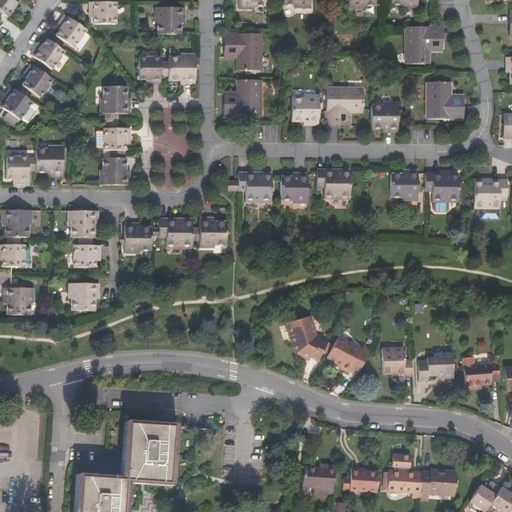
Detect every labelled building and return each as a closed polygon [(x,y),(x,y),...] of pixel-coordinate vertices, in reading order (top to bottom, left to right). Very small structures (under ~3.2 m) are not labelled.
[(0,0),(0,12),(2,14),(8,18),(19,0),(0,0)] [(238,0),(239,9),(254,9),(254,6),(266,6),(265,0),(238,0)] [(283,0),(284,5),(295,6),(295,8),(310,9),(309,0),(283,0)] [(349,0),(349,8),(364,9),(364,6),(375,6),(375,0),(349,0)] [(391,0),(391,5),(403,5),(403,8),(417,8),(417,0),(391,0)] [(116,2),(90,1),(90,18),(93,18),(94,24),(115,24),(116,2)] [(158,24),(158,35),(160,35),(181,35),(181,23),(185,23),(184,9),(155,8),(155,24),(158,24)] [(87,31),(65,15),(56,28),(60,30),(57,36),(75,48),(87,31)] [(442,42),(442,28),(405,28),(404,64),(429,65),(429,42),(442,42)] [(262,71),(262,34),(224,33),(224,48),(237,48),(237,70),(262,71)] [(65,52),(47,39),(43,46),(39,43),(31,55),(52,70),(65,52)] [(179,84),(196,85),(195,55),(180,55),(180,58),(168,58),(168,63),(168,77),(168,80),(179,81),(179,84)] [(145,84),(159,85),(159,77),(160,62),(160,59),(139,58),(139,80),(145,81),(145,84)] [(159,77),(168,77),(168,63),(160,62),(159,77)] [(52,80),(30,65),(22,77),(26,80),(22,86),(39,98),(52,80)] [(261,117),(262,80),(236,80),(236,103),(224,103),(224,117),(261,117)] [(451,83),(426,82),(425,119),(464,119),(464,106),(451,105),(451,83)] [(100,114),(105,114),(119,114),(130,114),(130,99),(126,98),(126,87),(103,87),(103,98),(100,98),(100,114)] [(325,88),(325,125),(340,125),(340,113),(363,113),(363,89),(325,88)] [(32,103),(10,89),(2,100),(6,103),(2,108),(9,113),(20,120),(21,121),(22,119),(32,103)] [(303,99),(291,99),(292,122),(303,122),(303,125),(318,125),(318,96),(303,96),(303,99)] [(30,120),(38,107),(32,103),(22,119),(26,122),(27,122),(29,121),(30,120)] [(370,105),(370,129),(383,129),(383,133),(397,133),(397,103),(383,103),(383,105),(370,105)] [(15,127),(20,120),(9,113),(4,119),(15,127)] [(105,121),(105,129),(119,129),(119,121),(105,121)] [(511,123),(504,124),(503,139),(511,138),(511,123)] [(103,131),(103,151),(110,151),(125,151),(125,144),(130,144),(130,129),(119,129),(105,129),(103,129),(103,131)] [(35,158),(35,173),(47,173),(47,176),(62,176),(62,147),(47,147),(47,150),(35,150),(35,158)] [(28,183),(28,173),(28,158),(7,158),(7,179),(13,179),(13,183),(28,183)] [(100,171),(100,186),(129,186),(130,186),(129,171),(125,171),(125,158),(110,159),(103,159),(103,171),(100,171)] [(316,170),(316,188),(323,188),(323,199),(349,200),(349,171),(339,171),(339,175),(331,174),(331,171),(316,170)] [(403,175),(391,175),(391,198),(403,198),(403,201),(417,201),(417,172),(403,172),(403,175)] [(237,191),(237,192),(245,191),(245,202),(271,203),(271,174),(261,174),(261,178),(253,178),(253,174),(237,173),(237,182),(237,191)] [(280,177),(279,201),(291,201),(291,204),(307,204),(307,173),(291,173),(291,177),(280,177)] [(424,174),(424,191),(433,192),(433,203),(434,203),(449,203),(457,203),(457,174),(448,174),(448,178),(440,178),(440,174),(424,174)] [(483,181),(474,181),(474,209),(481,209),(498,209),(499,198),(507,198),(507,181),(492,181),(492,184),(483,184),(483,181)] [(227,191),(237,191),(237,182),(227,182),(227,191)] [(449,209),(449,203),(434,203),(434,209),(436,212),(447,212),(449,209)] [(498,219),(498,209),(481,209),(481,219),(498,219)] [(31,211),(2,211),(2,226),(5,226),(5,237),(21,238),(28,238),(28,226),(31,226),(31,211)] [(98,211),(69,211),(68,226),(71,226),(71,238),(78,238),(92,238),(94,238),(94,227),(98,227),(98,211)] [(199,228),(199,242),(199,248),(214,249),(214,245),(226,245),(226,223),(214,223),(214,220),(199,219),(199,228)] [(191,228),(191,220),(160,220),(159,228),(152,228),(152,237),(159,237),(166,237),(166,248),(191,248),(191,242),(191,228)] [(139,251),(151,251),(152,237),(152,228),(139,228),(139,225),(124,224),(124,254),(139,254),(139,251)] [(191,228),(191,242),(199,242),(199,228),(191,228)] [(1,267),(23,267),(23,266),(30,266),(31,247),(23,247),(23,245),(21,245),(5,245),(0,244),(0,260),(1,260),(1,267)] [(92,246),(78,246),(74,246),(74,268),(96,268),(96,261),(100,261),(100,246),(92,246)] [(98,284),(68,284),(68,299),(72,299),(72,311),(94,311),(94,299),(98,299),(98,284)] [(33,289),(4,288),(3,303),(7,303),(7,315),(30,315),(30,303),(33,303),(33,289)] [(309,317),(286,324),(291,339),(295,337),(297,344),(295,344),(298,353),(310,359),(311,357),(318,361),(323,352),(328,343),(329,341),(322,336),(320,339),(315,337),(309,317)] [(339,335),(327,357),(341,365),(340,367),(350,373),(351,371),(358,375),(371,349),(364,345),(362,349),(339,335)] [(331,345),(328,343),(323,352),(326,354),(331,345)] [(396,377),(412,377),(411,361),(403,361),(403,350),(380,350),(382,374),(395,374),(396,377)] [(444,380),(453,380),(453,355),(434,356),(434,359),(426,359),(426,362),(420,362),(421,383),(427,383),(427,377),(444,376),(444,380)] [(489,380),(497,380),(495,356),(487,357),(488,364),(462,366),(464,389),(473,389),(472,385),(490,384),(489,380)] [(511,366),(502,367),(504,391),(511,390),(511,366)] [(123,480),(124,480),(168,483),(172,426),(127,423),(123,480)] [(422,474),(422,473),(409,472),(409,468),(410,468),(411,456),(394,455),(394,467),(397,467),(397,471),(389,471),(389,472),(385,472),(384,490),(388,490),(388,491),(413,493),(412,498),(420,499),(420,496),(422,474)] [(333,498),(335,466),(326,466),(326,469),(303,468),(302,488),(316,489),(316,496),(333,498)] [(377,492),(378,473),(359,471),(359,469),(351,468),(351,477),(350,489),(377,492)] [(429,474),(422,474),(420,496),(428,497),(428,493),(454,494),(455,473),(430,471),(429,474)] [(121,511),(124,480),(123,480),(79,477),(76,511),(121,511)] [(489,490),(481,485),(470,501),(473,503),(485,511),(490,504),(501,488),(494,483),(489,490)] [(511,491),(511,494),(501,488),(490,504),(501,511),(508,511),(509,511),(511,506),(511,491)]
